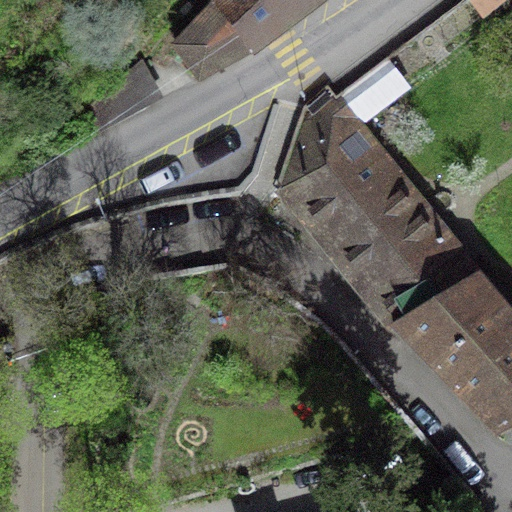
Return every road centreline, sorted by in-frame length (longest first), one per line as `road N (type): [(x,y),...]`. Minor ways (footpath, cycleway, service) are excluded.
road 1 (residential): [(511,497),(307,273),(266,246),(226,234),(147,243),(83,259),(10,296)]
road 2 (residential): [(383,0),(0,227)]
